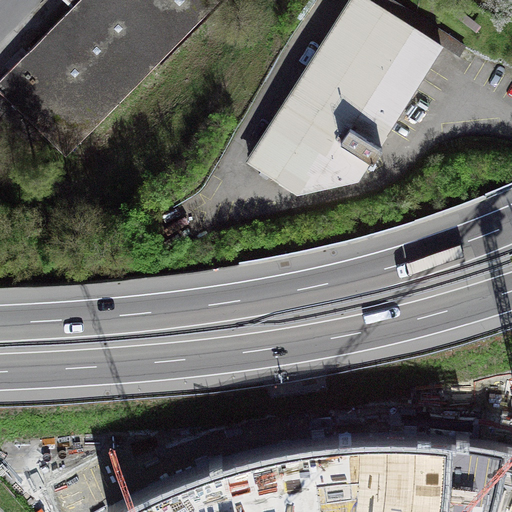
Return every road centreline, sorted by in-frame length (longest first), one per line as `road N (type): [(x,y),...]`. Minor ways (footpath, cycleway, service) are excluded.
road 1 (motorway): [(511,224),(319,285),(150,312),(0,323)]
road 2 (motorway): [(0,371),(245,352),(511,290)]
